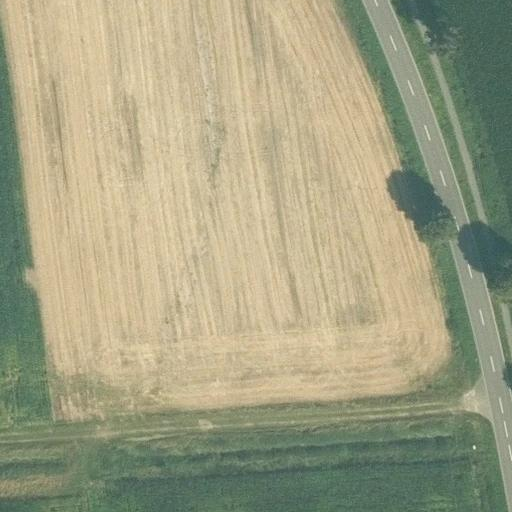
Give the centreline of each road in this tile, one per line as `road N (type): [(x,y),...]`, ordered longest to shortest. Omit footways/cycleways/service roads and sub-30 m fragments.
road 1 (track): [(499,394),(463,403),(0,435)]
road 2 (secondary): [(374,0),(462,248),(511,465)]
